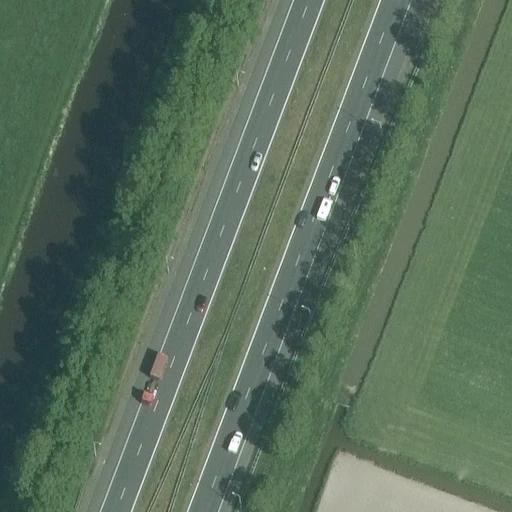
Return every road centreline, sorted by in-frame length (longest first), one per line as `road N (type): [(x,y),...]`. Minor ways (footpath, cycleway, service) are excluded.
road 1 (motorway): [(202,511),(395,0)]
road 2 (motorway): [(308,0),(115,511)]
